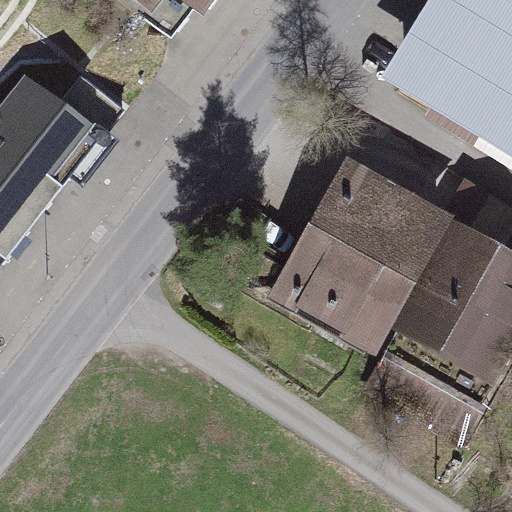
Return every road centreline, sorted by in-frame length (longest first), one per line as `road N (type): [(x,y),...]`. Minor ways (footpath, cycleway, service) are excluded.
road 1 (residential): [(117,285),(437,511)]
road 2 (secondary): [(321,0),(117,285)]
road 3 (secondary): [(117,285),(0,442)]
